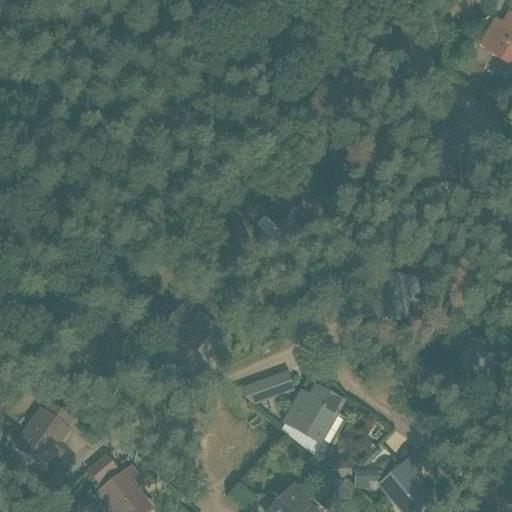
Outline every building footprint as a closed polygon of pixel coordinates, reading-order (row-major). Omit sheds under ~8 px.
[(511,18),(510,18),(504,28),(496,23),(482,46),(511,64),(511,18)] [(352,129),(366,110),(326,82),(299,120),(332,143),(345,124),(352,129)] [(429,142),(437,180),(466,174),(460,148),(470,146),(467,134),(429,142)] [(310,233),(324,221),(296,190),(267,216),(288,240),(303,226),(310,233)] [(335,194),(320,206),(331,221),(347,209),(335,194)] [(511,225),(502,249),(511,253),(511,225)] [(255,267),(236,231),(201,248),(215,276),(234,266),(238,276),(255,267)] [(295,270),(285,279),(295,289),(305,279),(295,270)] [(402,320),(409,282),(380,277),(373,315),(402,320)] [(113,296),(106,304),(111,309),(118,301),(113,296)] [(134,301),(123,312),(135,322),(145,311),(134,301)] [(192,352),(210,333),(196,320),(200,316),(189,305),(161,336),(173,346),(179,340),(192,352)] [(484,390),(497,353),(470,343),(456,380),(484,390)] [(246,410),(280,398),(273,378),(239,390),(246,410)] [(340,408),(314,394),(309,404),(300,399),(286,424),(328,448),(342,423),(334,418),(340,408)] [(42,418),(40,416),(17,447),(43,466),(66,434),(63,432),(69,424),(48,409),(42,418)] [(309,472),(317,478),(323,470),(295,448),(287,458),(308,474),(309,472)] [(343,481),(355,466),(348,460),(345,466),(337,466),(332,462),(326,469),(343,481)] [(409,463),(380,488),(400,511),(411,511),(427,498),(410,478),(417,472),(409,463)] [(107,511),(145,511),(148,510),(134,493),(142,487),(131,473),(98,500),(107,511)] [(378,484),(379,473),(354,473),(354,484),(378,484)] [(344,511),(357,496),(341,484),(324,507),(324,511),(344,511)] [(306,501),(294,490),(274,511),(308,511),(301,505),(306,501)] [(89,498),(80,506),(86,511),(91,511),(94,510),(94,503),(89,498)]
